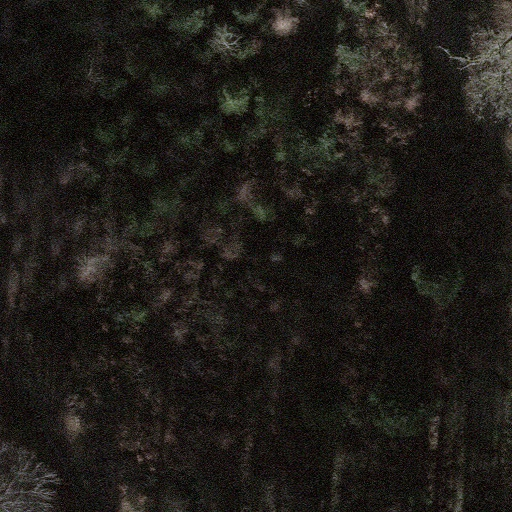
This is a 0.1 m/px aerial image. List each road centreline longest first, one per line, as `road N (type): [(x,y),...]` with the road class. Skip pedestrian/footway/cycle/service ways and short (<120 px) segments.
road 1 (track): [(79,511),(0,340)]
road 2 (track): [(408,0),(511,136)]
